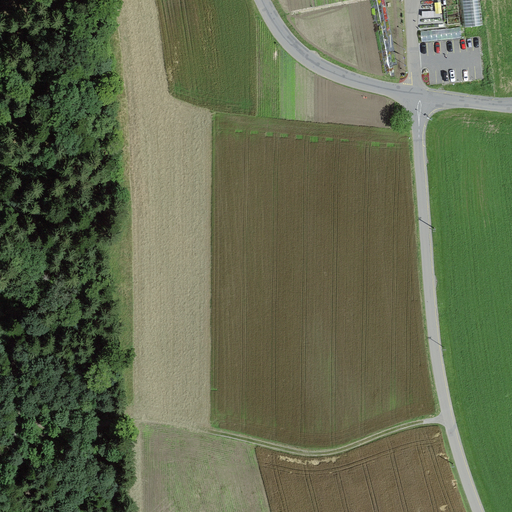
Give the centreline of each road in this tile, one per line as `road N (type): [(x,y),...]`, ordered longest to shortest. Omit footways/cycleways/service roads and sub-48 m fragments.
road 1 (track): [(10,445),(66,426),(155,420),(288,449),(358,446),(451,421)]
road 2 (unclassified): [(415,95),(451,421),(481,511)]
road 3 (unclassified): [(262,0),(309,59),(415,95)]
road 4 (track): [(0,308),(22,405),(10,445)]
